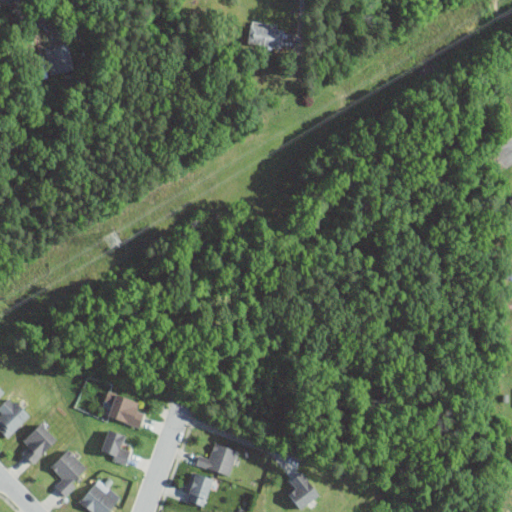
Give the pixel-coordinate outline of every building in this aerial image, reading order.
[(282,47),(285,27),(250,22),(247,42),(282,47)] [(74,67),(68,43),(45,49),(52,73),(74,67)] [(144,413),(136,409),(139,401),(109,389),(104,401),(112,405),(108,415),(138,427),(144,413)] [(0,429),(8,437),(31,414),(11,394),(0,405),(0,413),(3,416),(0,419),(0,429)] [(30,446),(23,452),(33,463),(57,439),(41,422),(23,439),(30,446)] [(99,454),(126,463),(132,446),(122,443),(125,434),(108,428),(99,454)] [(230,475),(239,449),(214,442),(209,458),(199,455),(196,464),(230,475)] [(59,475),(52,482),(65,495),(91,470),(69,448),(50,466),(59,475)] [(319,494),(301,469),(288,479),(295,488),(288,493),(299,509),(319,494)] [(214,478),(195,471),(185,498),(204,505),(214,478)] [(86,511),(108,511),(121,497),(105,483),(100,489),(94,484),(77,504),(86,511)]
